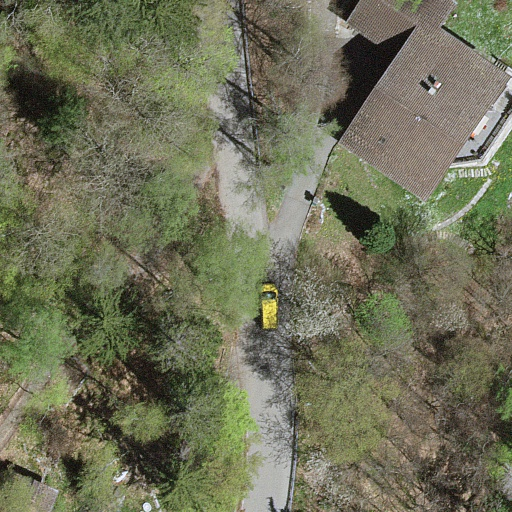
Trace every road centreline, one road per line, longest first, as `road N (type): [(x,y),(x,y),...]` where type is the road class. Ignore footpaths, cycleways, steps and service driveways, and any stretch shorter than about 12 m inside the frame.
road 1 (tertiary): [(262,511),(268,398),(222,0)]
road 2 (track): [(241,191),(204,205),(157,247),(0,471)]
